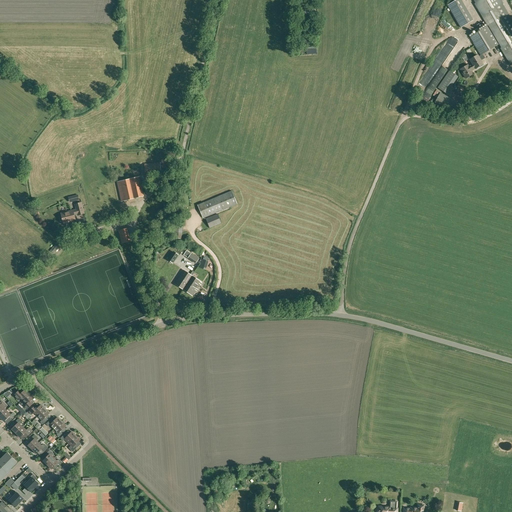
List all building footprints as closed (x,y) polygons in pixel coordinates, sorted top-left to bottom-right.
[(454,0),(447,4),(460,27),(474,19),(462,0),(454,0)] [(499,0),(473,0),(483,15),(488,25),(502,48),(511,64),(511,20),(508,14),(499,0)] [(301,8),(295,8),(296,14),(300,14),(300,16),(310,15),(309,9),(305,9),(305,4),(301,4),(301,8)] [(455,32),(457,29),(447,19),(445,21),(447,23),(446,24),(455,32)] [(481,54),(482,54),(498,44),(487,26),(470,36),(481,54)] [(482,54),(481,54),(478,56),(477,55),(470,59),(473,63),(475,68),(483,64),(481,60),(485,58),(482,54)] [(475,68),(473,63),(469,66),(468,64),(460,69),(466,78),(473,73),(471,70),(475,68)] [(438,88),(446,93),(458,77),(449,71),(438,88)] [(433,105),(454,117),(461,104),(441,92),(433,105)] [(161,174),(160,162),(144,164),(145,176),(161,174)] [(139,177),(117,182),(122,201),(125,200),(129,200),(144,196),(139,177)] [(237,204),(232,191),(198,205),(203,218),(237,204)] [(76,209),(73,210),(74,215),(77,214),(77,216),(84,214),(83,209),(81,203),(75,204),(76,209)] [(61,215),(59,216),(60,222),(63,221),(63,223),(69,222),(75,221),(75,219),(74,215),(73,210),(68,212),(69,213),(61,215)] [(209,228),(221,223),(217,214),(206,219),(209,228)] [(182,226),(174,225),(173,238),(181,239),(182,226)] [(119,230),(122,243),(129,242),(126,229),(119,230)] [(178,255),(174,252),(168,260),(173,263),(178,255)] [(199,259),(191,254),(188,258),(196,263),(199,259)] [(202,260),(200,267),(205,269),(208,262),(202,260)] [(186,282),(191,275),(184,270),(175,284),(183,290),(186,285),(187,286),(188,284),(186,282)] [(186,285),(183,290),(192,296),(202,282),(191,275),(186,282),(188,284),(187,286),(186,285)] [(19,391),(14,396),(18,400),(20,398),(22,400),(30,393),(26,389),(22,392),(20,390),(19,391)] [(30,393),(22,400),(27,405),(25,406),(27,409),(32,404),(33,403),(31,401),(34,397),(30,393)] [(34,407),(30,411),(32,414),(34,412),(38,416),(45,409),(41,405),(38,408),(35,406),(34,407)] [(45,409),(38,416),(42,420),(40,422),(43,425),(47,420),(45,418),(45,417),(49,413),(45,409)] [(7,410),(0,417),(0,418),(3,421),(4,421),(7,419),(10,422),(12,420),(11,419),(15,415),(13,413),(11,415),(7,410)] [(51,419),(46,424),(49,426),(50,424),(54,429),(62,421),(58,417),(54,421),(53,421),(51,419)] [(16,425),(12,429),(13,430),(12,430),(15,434),(23,427),(20,424),(23,422),(19,418),(14,423),(16,425)] [(62,421),(54,429),(57,431),(56,432),(57,434),(57,435),(59,437),(64,432),(62,430),(62,429),(66,425),(62,421)] [(23,427),(15,434),(19,437),(20,437),(20,438),(21,437),(24,440),(27,437),(33,431),(29,427),(26,430),(23,427)] [(69,443),(76,436),(72,431),(68,435),(67,435),(65,434),(60,438),(63,441),(65,439),(69,443)] [(31,451),(39,443),(37,441),(39,438),(35,434),(30,439),(32,441),(28,445),(29,446),(28,447),(31,450),(31,451)] [(76,436),(69,443),(71,445),(69,448),(73,452),(78,447),(76,445),(76,444),(80,440),(76,436)] [(39,443),(31,451),(35,454),(36,453),(36,454),(41,450),(44,452),(48,448),(45,445),(44,445),(42,445),(41,445),(39,443)] [(47,456),(43,460),(44,461),(43,462),(46,466),(54,458),(52,456),(54,454),(52,452),(50,450),(45,454),(47,456)] [(0,479),(8,472),(7,471),(16,461),(15,462),(8,454),(9,454),(8,453),(0,461),(0,479)] [(54,458),(46,466),(47,466),(50,469),(51,468),(52,469),(56,465),(58,467),(63,462),(60,460),(60,461),(59,460),(57,460),(56,461),(54,458)] [(37,478),(33,474),(27,480),(35,488),(39,484),(35,480),(37,478)] [(6,483),(6,484),(9,487),(15,482),(11,478),(6,483)] [(35,488),(27,480),(23,484),(31,492),(35,488)] [(19,503),(23,499),(16,491),(12,495),(19,503)] [(15,507),(17,505),(19,503),(12,495),(8,499),(12,503),(15,507)] [(397,511),(397,508),(396,508),(397,502),(390,501),(389,507),(380,506),(379,507),(378,507),(378,508),(377,509),(377,511),(397,511)]
